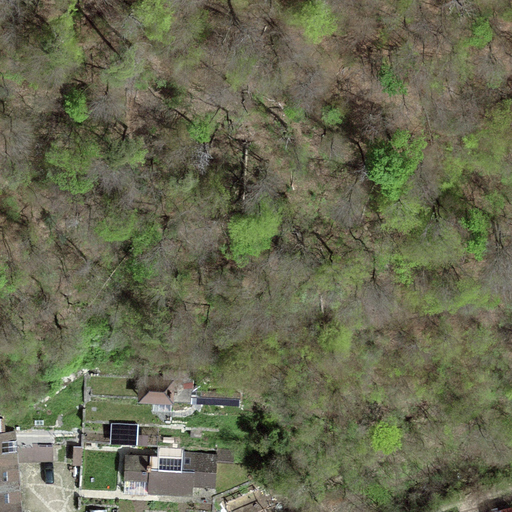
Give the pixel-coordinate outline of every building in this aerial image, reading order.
[(139,399),(190,402),(193,378),(187,378),(187,373),(174,372),(167,373),(166,379),(142,377),(139,399)] [(115,378),(97,378),(96,388),(115,389),(115,378)] [(50,431),(4,432),(3,419),(0,418),(0,511),(18,511),(15,459),(50,458),(50,431)] [(83,447),(75,447),(75,463),(82,463),(83,447)] [(192,484),(214,485),(216,455),(182,453),(181,465),(158,463),(159,458),(126,456),(125,478),(149,479),(148,492),(191,494),(192,484)] [(230,506),(233,511),(258,511),(252,497),(230,506)]
